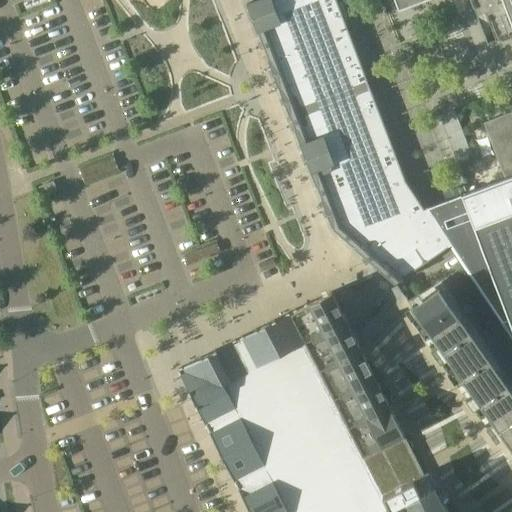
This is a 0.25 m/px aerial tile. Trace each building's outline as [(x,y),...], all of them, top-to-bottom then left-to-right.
[(334,231),(335,231),(394,284),(450,245),(405,181),(336,0),(250,0),(249,1),(246,2),(334,231)] [(511,176),(511,0),(395,0),(398,9),(406,6),(420,0),(470,0),(487,44),(511,34),(511,111),(483,122),(504,178),(505,179),(511,176)] [(440,116),(458,165),(473,159),(454,110),(440,116)] [(79,168),(85,183),(118,170),(113,155),(79,168)] [(511,176),(505,179),(504,178),(428,208),(428,209),(426,210),(502,321),(508,319),(511,328),(511,176)] [(57,191),(54,181),(39,186),(42,196),(57,191)] [(217,242),(181,256),(185,266),(221,253),(217,242)] [(274,258),(258,264),(261,272),(276,266),(274,258)] [(424,297),(411,307),(412,308),(502,437),(511,450),(511,390),(483,349),(439,287),(424,297)] [(449,511),(428,472),(424,474),(358,343),(361,341),(345,309),(341,311),(331,292),(307,303),(306,304),(305,304),(305,305),(304,305),(296,309),(295,309),(294,310),(293,310),(293,311),(289,313),(288,313),(286,313),(287,314),(286,314),(286,315),(275,320),(274,320),(273,320),(273,321),(272,321),(272,322),(257,329),(256,329),(255,329),(255,330),(254,330),(254,331),(244,336),(243,336),(242,336),(241,336),(241,337),(240,337),(240,338),(236,340),(236,339),(235,340),(235,339),(233,340),(234,341),(233,341),(216,350),(215,350),(213,350),(214,351),(213,351),(213,352),(202,357),(201,357),(200,357),(200,358),(199,358),(199,359),(192,362),(182,367),(181,367),(180,368),(179,368),(179,369),(178,369),(179,370),(178,371),(179,371),(178,371),(179,373),(180,373),(180,374),(180,373),(189,390),(189,391),(189,392),(189,393),(190,393),(190,394),(190,393),(196,404),(196,405),(196,407),(197,407),(206,424),(206,425),(206,427),(207,427),(208,428),(207,429),(208,430),(209,430),(209,431),(218,447),(217,448),(218,448),(217,449),(218,450),(219,450),(219,451),(219,450),(225,461),(224,461),(225,462),(224,462),(225,464),(226,464),(235,481),(235,482),(235,484),(236,484),(237,486),(236,486),(237,487),(238,488),(247,504),(246,505),(247,505),(246,506),(247,507),(248,507),(248,508),(250,511),(449,511)]
